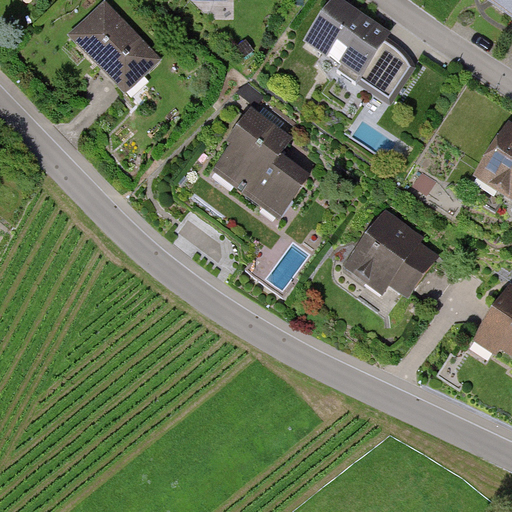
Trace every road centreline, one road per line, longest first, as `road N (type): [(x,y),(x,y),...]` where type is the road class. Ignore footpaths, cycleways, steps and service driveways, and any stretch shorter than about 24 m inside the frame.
road 1 (residential): [(511,455),(294,351),(206,297),(140,245),(0,100)]
road 2 (residential): [(511,82),(390,0)]
